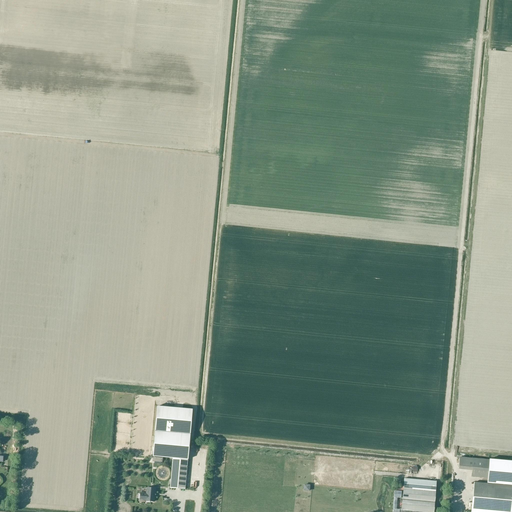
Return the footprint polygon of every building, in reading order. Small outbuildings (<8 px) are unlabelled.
[(155,429),(155,431),(190,434),(190,432),(192,409),(157,406),(155,429)] [(170,488),(185,490),(190,434),(155,431),(153,457),(173,458),(170,488)] [(489,479),(491,460),(459,457),(458,469),(472,471),(471,477),(489,479)] [(511,462),(491,460),(489,479),(489,484),(511,486),(511,462)] [(400,511),(415,511),(417,511),(433,511),(436,482),(405,478),(404,478),(401,510),(400,511)] [(511,511),(511,505),(511,486),(489,484),(474,483),(471,511),(511,511)] [(146,501),(154,502),(154,496),(155,496),(156,493),(154,493),(155,489),(147,488),(146,494),(140,494),(140,500),(146,500),(146,501)]
